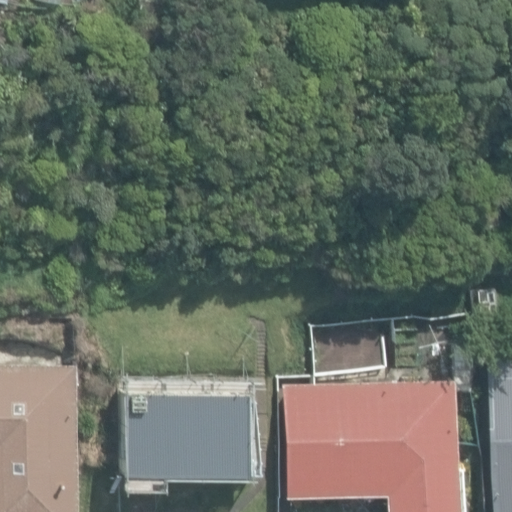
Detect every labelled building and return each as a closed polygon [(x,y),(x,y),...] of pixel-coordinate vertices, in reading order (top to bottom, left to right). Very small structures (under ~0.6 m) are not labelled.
[(473,153),(506,148),(501,114),(468,119),(473,153)] [(511,511),(511,344),(481,345),(484,511),(511,511)] [(0,511),(71,511),(73,363),(0,361),(0,511)] [(381,491),(381,511),(454,511),(450,376),(279,381),(283,494),(381,491)] [(117,469),(241,470),(242,387),(118,386),(117,469)]
